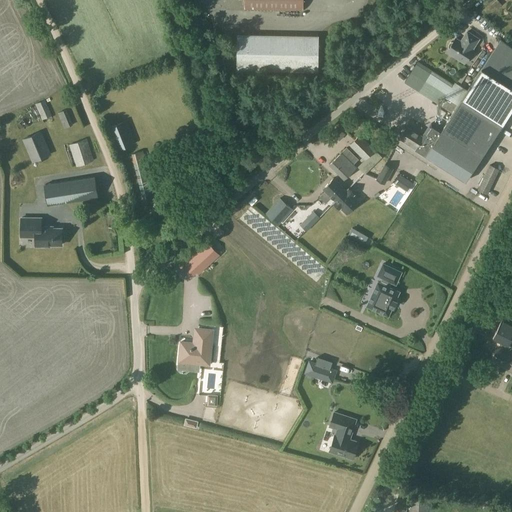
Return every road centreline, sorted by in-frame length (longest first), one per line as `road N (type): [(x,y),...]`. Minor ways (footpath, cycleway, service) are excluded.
road 1 (unclassified): [(140,374),(134,285),(477,0)]
road 2 (unclassified): [(357,511),(511,187)]
road 3 (track): [(134,285),(110,160),(37,0)]
road 4 (unknown): [(387,72),(411,95),(400,143),(501,210)]
road 5 (unclassified): [(140,374),(116,399),(0,468)]
road 6 (track): [(146,511),(140,374)]
